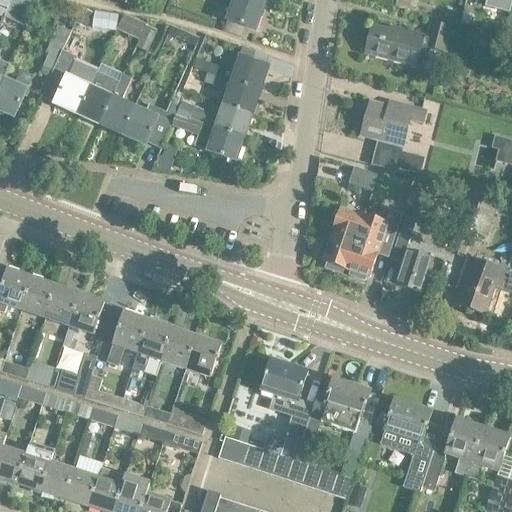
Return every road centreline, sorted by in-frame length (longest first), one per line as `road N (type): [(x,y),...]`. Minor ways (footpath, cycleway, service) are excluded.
road 1 (tertiary): [(264,297),(0,198)]
road 2 (tertiary): [(511,377),(467,370),(264,297)]
road 3 (residential): [(294,211),(326,0)]
road 4 (residential): [(294,211),(120,191)]
